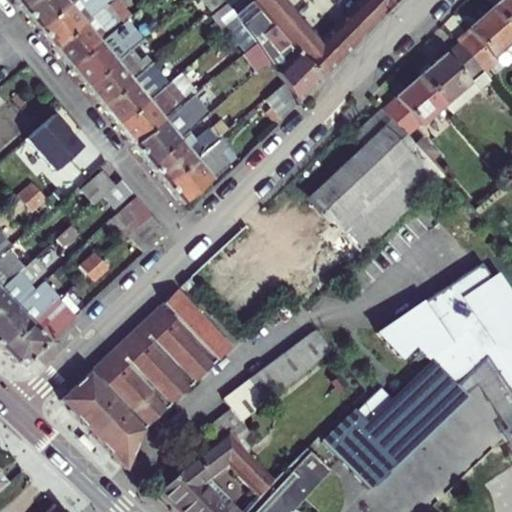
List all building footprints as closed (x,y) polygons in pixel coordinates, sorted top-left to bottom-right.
[(7,0),(18,12),(32,0),(7,0)] [(71,0),(32,0),(18,12),(33,31),(71,0)] [(105,0),(71,0),(33,31),(49,51),(101,7),(107,2),(105,0)] [(287,48),(294,56),(314,78),(327,65),(350,42),(333,22),(312,42),(276,0),(251,0),(254,3),(263,21),(270,29),(260,39),(276,57),(287,48)] [(384,8),(391,0),(350,0),(341,9),(343,12),(361,31),(384,8)] [(511,0),(501,0),(498,3),(511,18),(511,0)] [(500,53),(511,41),(511,18),(498,3),(474,25),(475,26),(463,37),(490,67),(502,56),(500,53)] [(117,26),(101,7),(49,51),(65,69),(111,31),(117,26)] [(343,12),(333,22),(350,42),(361,31),(343,12)] [(120,24),(117,26),(111,31),(65,69),(81,89),(125,52),(135,43),(120,24)] [(453,100),(490,67),(463,37),(426,70),(453,100)] [(267,65),(281,85),(292,100),(314,78),(294,56),(281,68),(274,59),(276,57),(260,39),(253,44),(267,65)] [(134,62),(125,52),(81,89),(97,108),(128,82),(137,75),(147,67),(139,57),(134,62)] [(453,100),(461,109),(498,76),(490,67),(453,100)] [(416,134),(453,100),(426,70),(389,104),(416,134)] [(153,93),(137,75),(128,82),(97,108),(112,127),(141,104),(153,93)] [(281,85),(265,99),(278,114),(292,100),(281,85)] [(173,142),(185,133),(217,106),(201,87),(172,110),(169,113),(128,146),(144,166),(173,142)] [(169,113),(153,93),(141,104),(112,127),(115,131),(128,146),(169,113)] [(294,280),(298,285),(439,159),(416,134),(389,104),(366,125),(376,137),(320,189),(346,219),(353,228),(340,239),(333,231),(293,268),(300,275),(294,280)] [(76,147),(49,114),(21,138),(48,170),(76,147)] [(193,142),(185,133),(173,142),(144,166),(159,184),(199,152),(224,132),(232,125),(224,117),(193,142)] [(229,139),(224,132),(199,152),(159,184),(175,204),(233,156),(223,144),(229,139)] [(439,159),(298,285),(311,299),(451,173),(439,159)] [(101,191),(107,185),(96,171),(76,188),(88,202),(97,194),(101,191)] [(101,191),(97,194),(108,207),(125,192),(114,179),(107,185),(101,191)] [(39,195),(33,188),(18,201),(24,208),(39,195)] [(102,219),(117,237),(123,232),(145,213),(130,195),(102,219)] [(159,231),(145,213),(123,232),(138,249),(159,231)] [(49,236),(63,223),(57,215),(42,228),(49,236)] [(346,219),(333,231),(340,239),(353,228),(346,219)] [(265,309),(294,280),(300,275),(293,268),(253,221),(209,260),(200,268),(242,315),(258,301),(265,309)] [(69,230),(63,223),(49,236),(54,243),(69,230)] [(71,263),(78,271),(93,258),(87,250),(71,263)] [(38,268),(27,255),(1,277),(0,277),(0,306),(15,293),(19,290),(24,286),(21,283),(38,268)] [(103,270),(93,258),(78,271),(71,277),(65,282),(76,294),(103,270)] [(484,266),(379,329),(403,355),(417,342),(435,360),(395,397),(383,384),(326,438),(372,488),(471,395),(461,386),(494,363),(511,392),(511,295),(500,278),(495,282),(484,266)] [(19,290),(15,293),(0,306),(0,338),(29,312),(47,297),(49,295),(34,277),(24,286),(19,290)] [(71,415),(113,456),(126,468),(141,429),(142,429),(138,423),(141,421),(145,426),(212,363),(208,358),(212,355),(216,360),(230,346),(178,289),(146,317),(72,386),(79,394),(79,408),(71,415)] [(17,360),(64,317),(47,297),(29,312),(0,338),(0,353),(5,359),(17,360)] [(321,325),(297,344),(270,365),(250,381),(266,402),(286,386),(299,376),(313,365),(335,348),(321,325)] [(511,392),(494,363),(461,386),(471,395),(484,386),(511,435),(508,440),(511,445),(504,451),(511,462),(511,392)] [(266,402),(250,381),(227,400),(243,420),(266,402)] [(57,401),(71,415),(79,408),(79,394),(72,386),(57,401)] [(238,438),(231,429),(183,467),(163,489),(181,507),(205,481),(228,460),(225,457),(239,442),(236,439),(238,438)] [(259,461),(239,442),(225,457),(228,460),(241,473),(235,478),(238,482),(259,461)] [(244,511),(296,511),(330,467),(304,447),(276,478),(261,493),(244,511)] [(276,478),(259,461),(238,482),(242,486),(248,480),(261,493),(276,478)] [(205,481),(181,507),(185,511),(208,511),(222,498),(205,481)] [(222,498),(208,511),(241,511),(229,500),(227,502),(222,498)] [(57,511),(48,503),(40,511),(57,511)]
